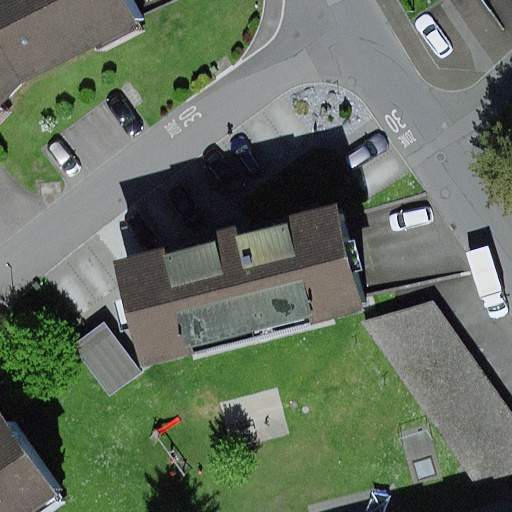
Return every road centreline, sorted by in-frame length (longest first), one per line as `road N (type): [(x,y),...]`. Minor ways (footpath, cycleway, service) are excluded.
road 1 (residential): [(0,280),(121,180),(343,21)]
road 2 (residential): [(343,21),(437,147)]
road 3 (residential): [(437,147),(511,253)]
